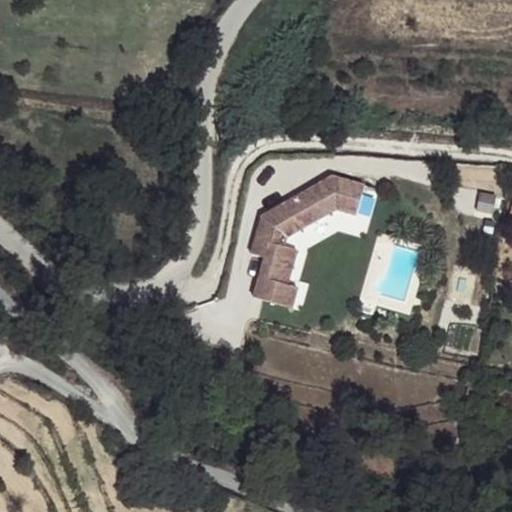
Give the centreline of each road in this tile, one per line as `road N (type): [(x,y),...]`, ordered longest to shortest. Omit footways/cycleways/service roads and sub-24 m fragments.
road 1 (unclassified): [(0,246),(93,290),(149,286),(192,261),(212,80),(234,8),(246,0)]
road 2 (unclassified): [(125,418),(249,500),(287,511)]
road 3 (unclassified): [(0,286),(125,418)]
road 4 (unclassified): [(125,418),(0,366)]
